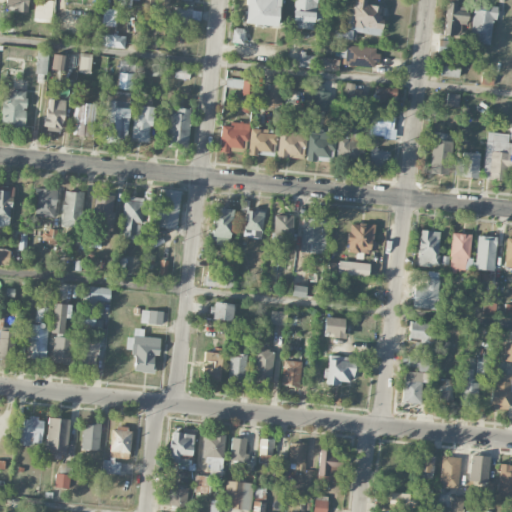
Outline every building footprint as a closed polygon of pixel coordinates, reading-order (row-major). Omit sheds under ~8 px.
[(29,10),(29,0),(6,0),(6,10),(29,10)] [(245,0),(244,24),(277,27),(279,0),(245,0)] [(319,29),(320,0),(292,0),(291,28),(319,29)] [(380,34),(382,4),(368,2),(367,0),(354,0),(353,13),(346,12),(345,30),(335,29),(335,37),(351,38),(351,32),(380,34)] [(51,2),(33,2),(33,21),(51,21),(51,2)] [(444,35),(459,36),(459,24),(467,24),(468,7),(455,6),(456,2),(445,2),(444,35)] [(490,44),(491,18),(496,18),(496,5),(471,4),(470,55),(482,55),(482,44),(490,44)] [(101,24),(113,26),(115,9),(104,7),(101,24)] [(201,21),(201,9),(174,8),(173,20),(201,21)] [(124,35),(102,35),(102,44),(124,44),(124,35)] [(449,54),(450,41),(438,40),(437,53),(449,54)] [(341,46),(340,65),(376,66),(377,48),(341,46)] [(306,67),(311,55),(301,51),(297,64),(306,67)] [(35,72),(45,73),(46,53),(37,52),(35,72)] [(92,54),(80,52),(77,71),(90,73),(92,54)] [(66,71),(67,54),(51,53),(50,70),(66,71)] [(458,77),(460,57),(441,56),(440,76),(458,77)] [(320,60),(328,60),(327,68),(337,69),(337,58),(320,58),(320,60)] [(134,73),(130,73),(131,61),(120,59),(117,88),(132,89),(134,73)] [(151,75),(163,76),(163,63),(152,63),(151,75)] [(190,67),(176,67),(175,78),(189,79),(190,67)] [(242,88),(242,79),(226,78),(225,87),(242,88)] [(315,110),(332,110),(332,81),(315,81),(315,110)] [(355,83),(342,82),(341,102),(355,103),(355,83)] [(278,86),(270,85),(269,102),(277,103),(278,86)] [(373,100),(395,101),(395,87),(374,86),(373,100)] [(2,127),(25,127),(25,90),(2,90),(2,127)] [(459,94),(446,93),(446,106),(458,106),(459,94)] [(44,129),(63,130),(64,99),(45,98),(44,129)] [(128,102),(106,101),(105,138),(127,139),(128,102)] [(93,135),(93,102),(74,102),(74,135),(93,135)] [(130,140),(149,142),(153,106),(134,104),(130,140)] [(165,146),(187,148),(190,108),(169,106),(165,146)] [(371,134),(385,135),(385,126),(393,126),(393,115),(372,114),(371,134)] [(338,158),(363,159),(364,144),(357,143),(357,128),(353,128),(354,117),(340,117),(338,158)] [(220,152),(244,151),(244,122),(219,123),(220,152)] [(326,132),(309,130),(306,159),(331,162),(334,138),(326,137),(326,132)] [(275,133),(249,131),(248,154),(274,156),(275,133)] [(427,172),(447,175),(452,141),(446,140),(447,133),(434,131),(427,172)] [(304,133),(278,132),(278,157),(303,158),(304,133)] [(511,167),(511,142),(507,142),(508,133),(486,132),(483,179),(506,180),(507,168),(511,169),(511,167)] [(367,168),(386,170),(388,151),(370,148),(367,168)] [(479,153),(458,152),(457,176),(478,177),(479,153)] [(11,186),(0,185),(0,226),(11,226),(11,186)] [(55,216),(55,188),(33,188),(33,216),(55,216)] [(157,227),(177,228),(179,190),(159,189),(157,227)] [(82,191),(62,191),(62,226),(82,226),(82,191)] [(95,236),(112,236),(112,194),(95,194),(95,236)] [(142,197),(123,196),(121,236),(141,236),(142,197)] [(233,209),(214,207),(211,243),(229,245),(233,209)] [(244,236),(261,236),(261,210),(244,210),(244,236)] [(292,237),(292,215),(273,215),(273,237),(292,237)] [(324,252),(324,222),(301,222),(301,252),(324,252)] [(349,223),(347,252),(371,253),(372,225),(349,223)] [(57,230),(46,228),(43,241),(55,243),(57,230)] [(418,265),(438,266),(440,231),(419,230),(418,265)] [(473,272),(474,260),(469,259),(471,234),(451,233),(449,270),(473,272)] [(475,269),(494,270),(496,236),(477,235),(475,269)] [(0,264),(8,264),(8,244),(0,244),(0,264)] [(123,277),(126,258),(116,256),(113,275),(123,277)] [(368,277),(369,263),(339,260),(338,274),(368,277)] [(234,271),(207,269),(206,286),(233,287),(234,271)] [(438,279),(426,278),(425,287),(414,286),(413,308),(437,309),(438,279)] [(291,296),(304,297),(306,287),(293,285),(291,296)] [(109,286),(84,286),(84,301),(109,301),(109,286)] [(232,303),(213,301),(211,318),(231,320),(232,303)] [(494,315),(495,303),(483,302),(482,315),(494,315)] [(71,336),(64,335),(66,304),(52,303),(47,361),(69,363),(71,336)] [(45,361),(48,307),(31,306),(28,359),(45,361)] [(162,324),(162,310),(140,310),(140,323),(162,324)] [(284,324),(284,310),(270,310),(270,324),(284,324)] [(344,337),(345,318),(324,316),(323,336),(344,337)] [(421,340),(421,343),(433,344),(434,323),(409,322),(408,339),(421,340)] [(155,373),(159,339),(145,337),(146,330),(133,328),(132,337),(127,336),(125,350),(136,352),(133,370),(155,373)] [(0,355),(13,355),(13,331),(0,331),(0,355)] [(97,364),(97,339),(79,339),(79,364),(97,364)] [(503,361),(511,360),(511,343),(504,343),(503,361)] [(273,349),(255,347),(253,381),(271,382),(273,349)] [(222,353),(204,351),(201,378),(220,380),(222,353)] [(246,354),(229,353),(228,379),(244,380),(246,354)] [(354,383),(354,355),(324,355),(324,383),(354,383)] [(402,368),(428,369),(429,357),(402,356),(402,368)] [(280,385),(298,386),(301,361),(283,359),(280,385)] [(478,382),(472,382),(473,368),(462,368),(460,404),(477,405),(478,382)] [(402,403),(421,403),(422,372),(403,371),(402,403)] [(491,408),(509,409),(510,374),(492,373),(491,408)] [(448,379),(438,379),(438,402),(448,402),(448,379)] [(18,446),(41,446),(41,417),(18,417),(18,446)] [(68,419),(48,417),(44,457),(65,459),(68,419)] [(82,450),(98,450),(98,422),(82,422),(82,450)] [(128,455),(131,427),(112,425),(108,458),(104,458),(103,473),(117,474),(119,454),(128,455)] [(191,464),(193,433),(170,431),(168,462),(191,464)] [(211,463),(210,471),(222,472),(224,434),(203,433),(201,462),(211,463)] [(247,438),(231,437),(229,462),(245,463),(247,438)] [(272,438),(258,438),(258,461),(272,461),(272,438)] [(303,469),(305,442),(289,441),(287,468),(303,469)] [(317,480),(337,481),(338,460),(330,460),(331,450),(319,449),(317,480)] [(432,477),(434,455),(421,454),(419,476),(432,477)] [(489,456),(470,455),(469,480),(488,481),(489,456)] [(458,487),(459,457),(440,456),(440,487),(458,487)] [(57,488),(69,487),(68,464),(56,464),(57,488)] [(511,498),(511,465),(499,465),(497,498),(511,498)] [(209,475),(194,475),(194,493),(209,493),(209,475)] [(224,508),(250,508),(250,481),(224,481),(224,508)] [(185,511),(187,487),(171,486),(169,510),(185,511)] [(408,493),(389,492),(388,509),(417,510),(418,502),(407,502),(408,493)] [(326,511),(326,495),(313,495),(313,511),(326,511)] [(461,510),(462,498),(452,497),(451,510),(461,510)] [(262,511),(264,502),(253,501),(252,511),(262,511)]
